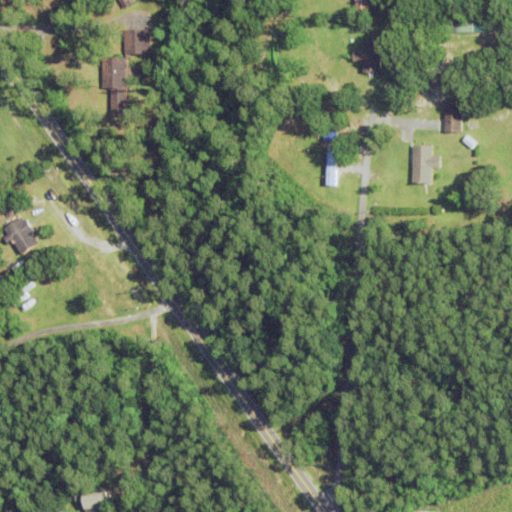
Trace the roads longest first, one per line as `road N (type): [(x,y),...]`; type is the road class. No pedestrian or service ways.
road 1 (tertiary): [(325,511),(0,51)]
road 2 (residential): [(324,510),(342,458),(373,109)]
road 3 (residential): [(175,303),(134,319),(35,335),(0,352)]
